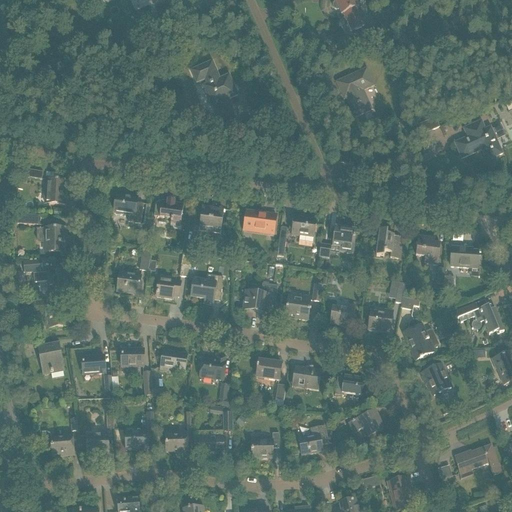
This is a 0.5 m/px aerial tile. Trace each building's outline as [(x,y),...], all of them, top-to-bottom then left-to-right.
[(364,26),(360,18),(356,9),(358,8),(354,0),(334,0),(335,2),(334,2),(333,3),(332,5),(333,7),(334,9),(335,10),(337,10),(338,10),(339,10),(341,16),(343,15),(351,32),(364,26)] [(186,7),(176,12),(181,23),(191,19),(186,7)] [(212,62),(191,71),(196,83),(205,80),(207,85),(203,86),(212,107),(216,105),(219,111),(215,113),(220,126),(236,119),(228,100),(237,96),(229,75),(219,79),(212,62)] [(52,64),(26,75),(30,84),(37,82),(40,90),(59,82),(52,64)] [(366,69),(336,83),(341,95),(343,94),(354,118),(372,111),(362,89),(373,84),(366,69)] [(435,118),(429,121),(433,131),(439,128),(435,118)] [(482,150),(485,157),(485,158),(486,159),(486,160),(487,161),(488,161),(489,162),(490,162),(491,162),(492,162),(493,162),(493,161),(494,161),(495,160),(495,159),(496,159),(496,158),(496,157),(502,154),(491,130),(486,133),(481,121),(464,129),(467,138),(455,144),(462,159),(482,150)] [(43,173),(27,170),(26,178),(42,180),(43,173)] [(66,182),(47,180),(46,194),(50,195),(49,205),(65,206),(66,182)] [(116,196),(114,213),(114,214),(116,216),(120,216),(123,215),(129,216),(128,223),(133,224),(141,225),(143,205),(136,204),(137,199),(116,196)] [(167,200),(167,203),(159,202),(156,204),(156,206),(155,206),(154,218),(171,220),(170,227),(180,228),(183,205),(174,204),(175,201),(173,199),(169,199),(167,200)] [(224,211),(202,208),(200,225),(195,224),(194,231),(206,233),(207,229),(221,230),(224,211)] [(246,212),(244,229),(270,232),(269,236),(273,236),(276,216),(246,212)] [(40,226),(41,218),(41,217),(18,215),(17,225),(40,226)] [(312,244),(313,238),(316,222),(294,219),(291,236),(299,237),(300,238),(299,242),(312,244)] [(143,248),(149,249),(153,221),(147,220),(143,248)] [(280,228),(279,240),(276,257),(283,258),(287,229),(280,228)] [(45,229),(37,229),(37,240),(39,243),(45,243),(49,243),(49,253),(65,253),(65,238),(67,238),(66,229),(45,229)] [(353,255),(354,247),(356,231),(341,229),(341,230),(335,229),(332,247),(340,248),(339,253),(353,255)] [(401,248),(392,247),(394,237),(387,236),(387,232),(380,231),(376,257),(384,258),(384,253),(391,254),(390,259),(399,260),(401,248)] [(418,236),(416,257),(424,258),(423,265),(437,267),(440,245),(434,244),(435,239),(418,236)] [(184,242),(183,253),(191,254),(192,243),(184,242)] [(319,258),(329,259),(331,246),(321,245),(319,258)] [(143,248),(142,255),(141,255),(139,271),(148,272),(150,256),(148,256),(149,249),(143,248)] [(468,249),(452,248),(451,268),(471,269),(472,267),(480,267),(481,253),(468,252),(468,249)] [(183,253),(181,267),(179,277),(187,278),(191,254),(183,253)] [(40,261),(23,262),(24,274),(41,273),(40,261)] [(443,286),(444,278),(444,269),(438,268),(435,284),(443,286)] [(68,293),(66,273),(47,274),(47,273),(34,275),(34,283),(47,282),(48,294),(68,293)] [(138,296),(139,293),(141,277),(119,274),(117,293),(138,296)] [(193,280),(192,290),(191,298),(205,300),(204,305),(213,306),(215,293),(221,294),(223,278),(208,276),(207,282),(193,280)] [(443,286),(442,295),(452,296),(453,278),(444,278),(443,286)] [(178,298),(179,296),(181,284),(159,280),(156,298),(172,300),(172,297),(178,298)] [(395,303),(402,305),(403,299),(406,285),(394,283),(392,289),(398,290),(395,303)] [(260,296),(246,294),(244,310),(266,313),(268,297),(276,298),(277,287),(262,285),(260,296)] [(313,302),(320,303),(322,287),(315,286),(313,302)] [(307,322),(310,301),(288,298),(286,316),(299,317),(298,320),(307,322)] [(412,311),(413,307),(419,308),(420,302),(403,299),(402,305),(401,309),(412,311)] [(35,307),(48,306),(48,301),(16,303),(17,311),(36,310),(35,307)] [(476,304),(456,312),(458,320),(473,313),(475,318),(473,318),(473,319),(475,318),(476,322),(474,323),(473,325),(472,327),(473,329),(472,330),(473,330),(477,331),(477,333),(478,332),(477,331),(479,330),(481,328),(481,326),(480,324),(483,322),(489,336),(496,333),(496,335),(504,332),(494,309),(490,311),(488,306),(478,311),(475,305),(476,305),(476,304)] [(67,305),(51,306),(52,319),(46,320),(47,330),(69,328),(67,305)] [(352,329),(355,308),(348,307),(347,310),(332,308),(329,324),(340,326),(340,327),(352,329)] [(390,332),(393,312),(386,311),(385,315),(370,313),(368,331),(378,332),(378,331),(390,332)] [(409,323),(408,332),(403,334),(415,362),(419,360),(420,361),(423,359),(422,358),(434,353),(433,350),(437,348),(438,346),(432,332),(430,331),(425,333),(422,326),(420,326),(417,320),(409,323)] [(58,345),(38,349),(43,375),(51,373),(52,380),(64,377),(63,371),(58,345)] [(121,352),(121,368),(143,368),(143,351),(137,351),(137,352),(121,352)] [(163,351),(160,368),(160,371),(168,373),(169,370),(185,372),(187,355),(163,351)] [(511,352),(492,361),(495,369),(498,368),(505,385),(511,382),(511,352)] [(463,355),(455,358),(459,366),(466,362),(463,355)] [(82,360),(83,376),(105,374),(104,357),(97,358),(97,359),(82,360)] [(217,363),(202,361),(200,377),(223,380),(225,364),(224,364),(225,359),(218,358),(217,363)] [(256,378),(279,382),(281,365),(259,362),(258,366),(257,366),(256,370),(257,370),(256,378)] [(441,393),(442,395),(443,394),(442,393),(451,389),(441,366),(421,375),(425,385),(428,384),(434,396),(441,393)] [(295,367),(292,384),(307,386),(306,389),(318,391),(321,371),(295,367)] [(157,369),(150,369),(152,393),(159,393),(158,386),(158,380),(158,379),(157,369)] [(150,374),(143,374),(144,389),(145,397),(152,396),(151,388),(150,374)] [(112,393),(111,377),(104,378),(105,394),(112,393)] [(360,387),(361,379),(349,377),(349,380),(337,378),(335,396),(343,397),(343,394),(361,397),(362,388),(360,387)] [(222,384),(219,399),(221,399),(220,400),(220,406),(232,408),(233,402),(225,401),(226,400),(228,385),(222,384)] [(283,402),(286,387),(277,385),(275,401),(283,402)] [(377,434),(383,431),(375,413),(349,425),(353,434),(365,429),(371,442),(379,438),(377,434)] [(232,431),(231,414),(224,414),(224,432),(232,431)] [(240,417),(236,423),(242,427),(246,421),(240,417)] [(337,429),(346,425),(343,419),(334,423),(337,429)] [(310,430),(311,440),(299,442),(302,456),(312,454),(312,453),(322,452),(321,445),(328,444),(325,428),(310,430)] [(223,456),(223,437),(208,437),(208,432),(194,433),(194,445),(200,445),(200,456),(208,456),(208,455),(215,454),(215,456),(223,456)] [(65,439),(51,440),(50,436),(50,435),(48,434),(46,433),(42,433),(43,446),(51,446),(52,456),(64,455),(64,457),(74,456),(72,434),(65,435),(65,439)] [(147,450),(148,450),(148,433),(125,433),(126,451),(140,451),(140,456),(147,456),(147,450)] [(180,437),(165,437),(166,453),(178,453),(178,455),(188,454),(188,444),(186,433),(180,433),(180,437)] [(273,442),(251,442),(252,459),(263,459),(262,458),(273,458),(273,451),(279,451),(279,434),(273,434),(273,442)] [(87,456),(109,455),(108,436),(86,437),(87,456)] [(454,458),(459,475),(489,464),(493,476),(501,473),(491,446),(466,455),(465,454),(454,458)] [(441,480),(452,477),(449,466),(438,469),(441,480)] [(364,480),(365,489),(380,486),(378,478),(364,480)] [(399,511),(415,508),(408,479),(388,484),(395,511),(399,511)] [(139,511),(139,498),(117,500),(117,511),(139,511)] [(343,504),(340,505),(341,511),(337,511),(335,511),(331,511),(358,511),(356,500),(351,502),(351,501),(349,500),(345,501),(343,503),(343,504)]
